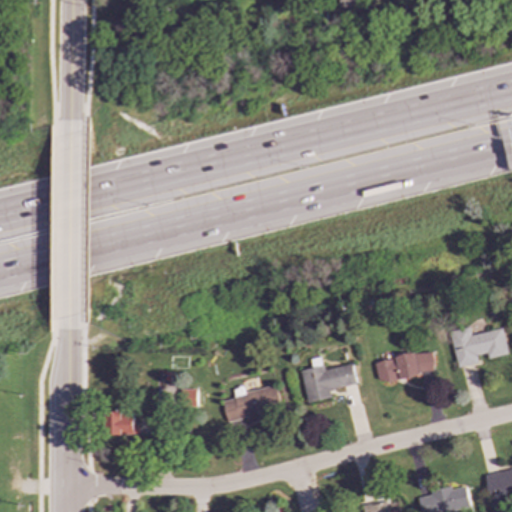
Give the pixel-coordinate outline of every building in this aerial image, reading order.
[(354,0),(338,0),(338,8),(354,8),(354,0)] [(448,329),(468,323),(471,333),(502,325),(508,351),(487,357),(486,351),(477,353),(478,360),(457,365),(448,329)] [(375,360),(430,349),(434,369),(379,381),(375,360)] [(300,369),(324,363),(324,366),(353,360),(358,381),(328,388),(330,393),(307,399),(300,369)] [(221,398),(233,395),(232,392),(274,382),(280,406),(266,410),(268,417),(248,422),(246,413),(226,419),(221,398)] [(180,386),(198,386),(198,406),(179,406),(180,386)] [(103,410),(120,410),(120,411),(134,411),(134,420),(140,420),(140,432),(103,432),(103,410)] [(493,511),(484,472),(511,465),(511,495),(507,497),(509,508),(493,511)] [(430,488),(431,492),(418,495),(422,511),(456,511),(455,507),(470,504),(465,484),(451,487),(450,483),(430,488)] [(363,511),(361,502),(386,497),(389,511),(363,511)]
